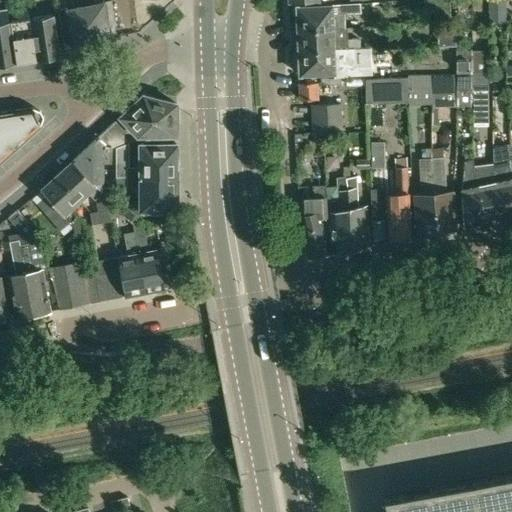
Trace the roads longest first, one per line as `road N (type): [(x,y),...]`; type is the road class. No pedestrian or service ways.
road 1 (primary): [(294,511),(239,216),(230,49)]
road 2 (primary): [(207,50),(221,250),(270,511)]
road 3 (residential): [(511,239),(495,253),(470,246),(278,286)]
road 4 (residential): [(0,352),(57,350),(63,329),(185,309)]
road 5 (residential): [(154,474),(14,511)]
road 6 (unclassified): [(87,113),(151,55),(207,50)]
